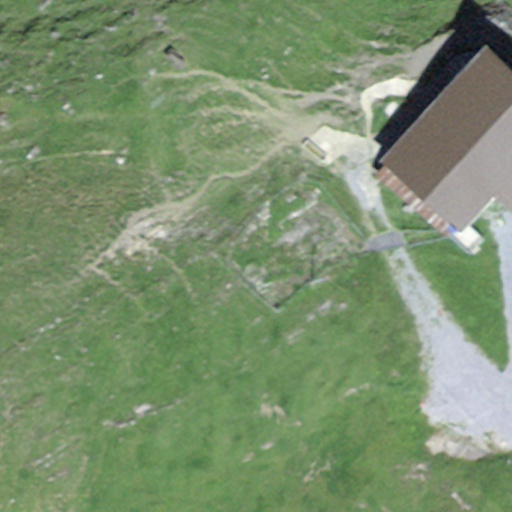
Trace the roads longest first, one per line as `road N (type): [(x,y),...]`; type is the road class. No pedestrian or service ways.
road 1 (track): [(505,394),(430,392),(325,370),(44,454),(0,486)]
road 2 (track): [(511,401),(444,336),(395,257)]
